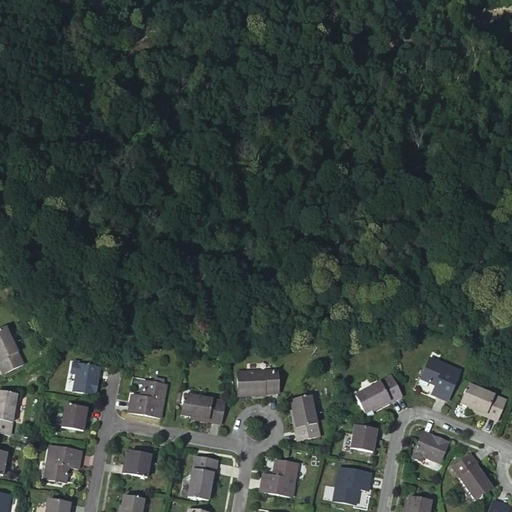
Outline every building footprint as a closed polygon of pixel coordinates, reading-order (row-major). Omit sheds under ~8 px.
[(0,363),(5,374),(24,365),(7,328),(0,331),(0,363)] [(447,402),(460,372),(429,359),(421,378),(428,381),(427,383),(435,386),(431,395),(447,402)] [(73,375),(70,392),(95,396),(98,379),(96,378),(97,369),(70,364),(68,374),(73,375)] [(238,399),(279,395),(277,374),(236,378),(238,399)] [(374,414),(400,396),(388,378),(354,402),(366,419),(374,414)] [(129,414),(161,419),(166,387),(146,383),(145,390),(143,390),(142,399),(132,397),(129,414)] [(470,409),(499,421),(507,401),(469,386),(461,405),(470,409)] [(0,434),(11,437),(17,396),(0,392),(0,434)] [(192,418),(223,423),(226,402),(185,396),(182,417),(192,418)] [(400,396),(374,414),(376,416),(401,398),(400,396)] [(293,411),(297,442),(318,439),(312,398),(291,400),(293,411)] [(86,418),(88,418),(89,410),(65,406),(61,428),(83,432),(84,429),(86,418)] [(499,421),(470,409),(469,411),(498,423),(499,421)] [(375,437),(377,437),(378,430),(354,425),(350,448),(372,451),(373,448),(375,437)] [(424,458),(440,465),(450,442),(434,434),(433,436),(424,433),(413,459),(422,463),(424,458)] [(81,453),(49,448),(43,480),(64,484),(65,477),(67,477),(69,469),(78,471),(81,453)] [(127,468),(124,468),(123,475),(148,480),(152,458),(130,454),(129,457),(127,468)] [(209,492),(214,461),(193,457),(186,498),(207,501),(209,492)] [(470,459),(484,487),(487,486),(472,458),(470,459)] [(484,487),(470,459),(451,469),(470,505),(489,496),(484,487)] [(260,492),(292,498),(298,465),(277,462),(276,469),(274,468),(273,477),(263,475),(260,492)] [(371,474),(338,468),(332,501),(353,505),(354,498),(356,498),(357,490),(367,491),(371,474)] [(0,511),(7,511),(10,497),(0,495),(0,511)] [(122,507),(121,511),(142,511),(145,501),(124,497),(122,507)] [(407,511),(404,511),(429,511),(431,501),(409,497),(409,501),(407,511)] [(71,511),(72,507),(48,502),(45,511),(71,511)] [(491,502),(488,511),(506,511),(508,506),(491,502)]
